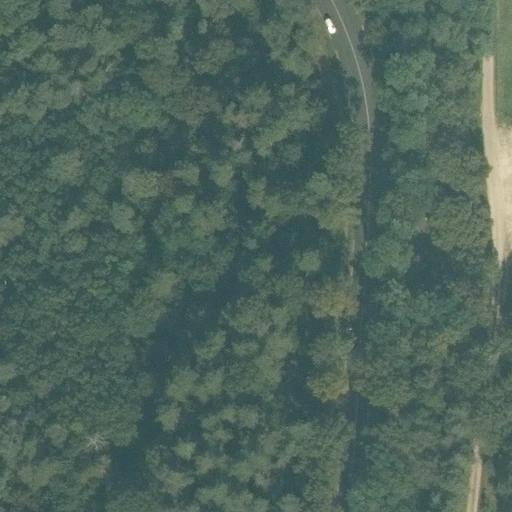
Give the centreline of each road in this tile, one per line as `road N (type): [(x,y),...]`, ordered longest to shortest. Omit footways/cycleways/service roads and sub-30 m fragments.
road 1 (secondary): [(348,511),(368,149),(361,79),(330,0)]
road 2 (track): [(472,511),(496,276),(484,0)]
